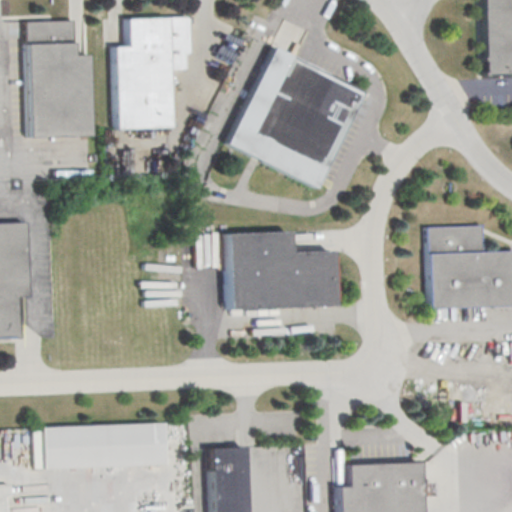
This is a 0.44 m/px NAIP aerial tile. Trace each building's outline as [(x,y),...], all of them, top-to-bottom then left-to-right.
[(477,0),(511,0),(511,74),(480,75),(477,0)] [(123,20),(185,18),(186,56),(181,56),(181,71),(165,71),(166,129),(112,130),(110,48),(123,48),(123,20)] [(69,20),(20,21),(24,136),(87,134),(84,54),(70,54),(69,20)] [(269,46),(221,142),(309,187),(358,91),(269,46)] [(21,222),(0,222),(0,337),(14,337),(13,296),(23,296),(21,222)] [(510,305),(424,308),(422,226),(477,224),(478,251),(508,250),(510,305)] [(326,250),(285,252),(284,230),(219,233),(222,309),(329,305),(326,250)] [(28,427),(157,422),(159,464),(29,469),(28,427)] [(204,511),(241,511),(239,446),(203,447),(204,511)] [(341,465),(414,463),(415,511),(331,511),(331,489),(341,489),(341,465)]
